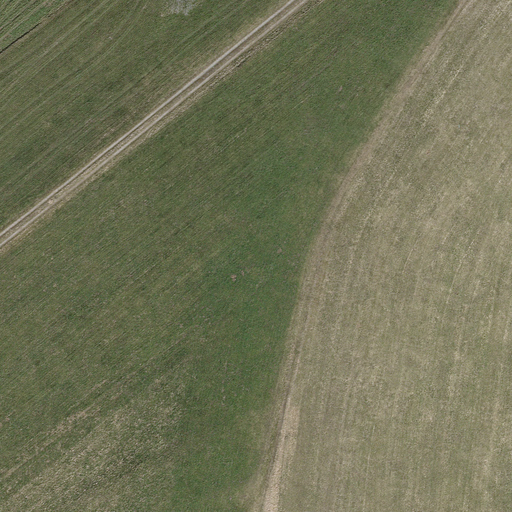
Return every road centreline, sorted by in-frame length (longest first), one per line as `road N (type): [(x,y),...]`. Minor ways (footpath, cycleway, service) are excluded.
road 1 (track): [(263,511),(309,250),(338,187),(466,0)]
road 2 (track): [(300,0),(0,241)]
